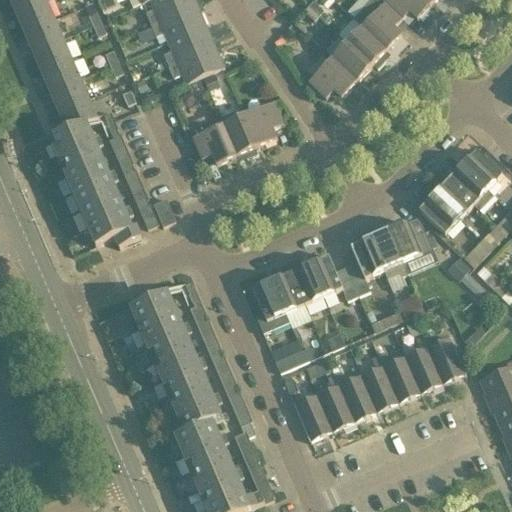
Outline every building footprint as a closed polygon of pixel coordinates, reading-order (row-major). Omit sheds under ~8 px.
[(9,0),(16,17),(46,4),(44,0),(9,0)] [(103,0),(101,1),(105,11),(115,7),(111,0),(103,0)] [(151,28),(201,7),(198,0),(194,0),(193,0),(158,0),(142,7),(142,8),(151,4),(154,13),(146,17),(151,28)] [(376,0),(354,23),(362,31),(387,55),(403,39),(395,31),(402,24),(385,7),(377,0),(376,0)] [(391,0),(385,7),(402,24),(410,16),(418,23),(433,7),(425,0),(391,0)] [(46,4),(16,17),(25,36),(55,23),(46,4)] [(309,10),(319,20),(324,15),(314,5),(309,10)] [(168,46),(206,29),(201,16),(205,15),(201,7),(151,28),(156,41),(165,37),(168,46)] [(319,20),(309,10),(304,15),(314,25),(319,20)] [(94,30),(102,27),(97,16),(89,20),(94,30)] [(55,23),(25,36),(33,56),(63,43),(55,23)] [(102,27),(94,30),(99,43),(107,39),(102,27)] [(169,70),(219,49),(216,40),(212,42),(206,29),(168,46),(172,55),(164,58),(169,70)] [(347,47),(372,71),(374,69),(378,73),(385,65),(381,61),(387,55),(362,31),(347,47)] [(283,41),(274,46),(277,50),(285,44),(283,41)] [(63,43),(33,56),(42,76),(72,63),(63,43)] [(332,62),(357,86),(372,71),(347,47),(332,62)] [(225,72),(219,58),(223,57),(219,49),(169,70),(174,82),(183,79),(187,88),(225,72)] [(111,70),(119,66),(114,56),(106,59),(111,70)] [(357,86),(332,62),(309,86),(327,103),(334,95),(342,102),(357,86)] [(72,63),(42,76),(50,96),(81,83),(72,63)] [(119,66),(111,70),(116,82),(124,79),(119,66)] [(214,76),(203,81),(209,94),(220,89),(214,76)] [(81,83),(50,96),(59,116),(89,103),(81,83)] [(148,93),(144,83),(135,87),(139,97),(148,93)] [(129,111),(137,107),(132,95),(124,99),(129,111)] [(89,103),(59,116),(67,135),(50,143),(50,144),(83,130),(98,123),(89,103)] [(241,113),(257,152),(278,143),(273,133),(283,129),(274,107),(244,120),(241,113)] [(257,152),(241,113),(221,122),(237,161),(239,160),(241,166),(258,159),(256,153),(257,152)] [(149,234),(160,229),(152,208),(150,209),(148,204),(150,204),(136,173),(135,174),(133,169),(135,168),(121,138),(120,139),(118,133),(119,133),(112,116),(105,119),(114,142),(110,144),(149,234)] [(237,161),(221,122),(198,132),(201,138),(193,142),(203,164),(213,159),(217,169),(237,161)] [(88,143),(83,130),(50,144),(96,251),(116,242),(120,252),(142,243),(137,231),(128,235),(123,223),(134,218),(129,209),(118,213),(107,188),(119,183),(114,173),(103,178),(92,153),(103,148),(99,138),(88,143)] [(462,170),(488,194),(503,179),(477,155),(462,170)] [(474,209),(484,218),(497,204),(488,195),(488,194),(462,170),(448,184),(474,209)] [(434,199),(460,224),(474,209),(483,218),(484,218),(474,209),(448,184),(434,199)] [(460,224),(434,199),(420,214),(446,239),(460,224)] [(163,232),(177,226),(167,203),(154,209),(163,232)] [(389,234),(408,279),(438,266),(419,221),(389,234)] [(483,245),(492,254),(503,242),(494,233),(483,245)] [(370,243),(385,275),(388,283),(399,278),(403,281),(408,279),(389,234),(370,243)] [(385,275),(370,243),(351,251),(365,284),(385,275)] [(492,254),(483,245),(477,251),(486,260),(492,254)] [(310,269),(324,302),(343,293),(329,260),(310,269)] [(469,273),(460,260),(447,270),(456,282),(469,273)] [(291,277),(305,310),(324,302),(310,269),(291,277)] [(272,285),(287,318),(305,310),(291,277),(272,285)] [(493,293),(500,285),(492,278),(485,286),(493,293)] [(290,326),(286,318),(287,318),(272,285),(253,293),(264,318),(256,321),(264,338),(290,326)] [(500,285),(493,293),(502,302),(509,294),(500,285)] [(242,430),(253,425),(240,395),(239,396),(237,391),(238,390),(225,360),(224,360),(222,356),(223,355),(210,324),(209,325),(207,321),(208,320),(195,290),(194,290),(192,286),(182,291),(183,296),(242,430)] [(356,292),(359,300),(371,295),(367,287),(356,292)] [(359,300),(356,292),(344,297),(348,305),(359,300)] [(163,299),(131,313),(185,437),(176,441),(206,511),(259,511),(265,509),(265,508),(261,498),(260,498),(238,507),(230,487),(241,482),(237,472),(226,477),(215,451),(227,447),(222,437),(211,441),(207,431),(226,424),(223,417),(214,421),(210,411),(221,406),(217,397),(205,401),(195,376),(206,371),(202,361),(191,366),(180,340),(191,336),(187,326),(176,330),(163,299)] [(406,323),(423,316),(416,299),(399,307),(406,323)] [(405,324),(402,315),(372,328),(375,337),(405,324)] [(130,323),(112,331),(116,341),(134,333),(130,323)] [(416,325),(407,329),(412,340),(421,336),(416,325)] [(333,355),(346,350),(341,338),(328,343),(333,355)] [(423,341),(444,389),(466,379),(450,341),(434,348),(430,338),(423,341)] [(444,389),(423,341),(416,344),(421,354),(405,361),(422,398),(444,389)] [(302,354),(307,366),(315,362),(310,351),(302,354)] [(307,366),(302,354),(279,364),(284,376),(307,366)] [(422,398),(405,361),(390,367),(385,357),(379,360),(399,408),(422,398)] [(399,408),(379,360),(372,363),(377,373),(361,380),(377,417),(399,408)] [(331,370),(335,379),(341,376),(338,367),(331,370)] [(488,408),(511,397),(511,370),(480,385),(486,398),(484,399),(488,408)] [(377,417),(361,380),(346,386),(341,376),(335,379),(355,427),(377,417)] [(355,427),(335,379),(328,382),(332,392),(317,399),(333,436),(355,427)] [(298,407),(294,409),(310,446),(333,436),(317,399),(302,405),(298,396),(299,395),(294,383),(293,384),(292,381),(285,384),(286,387),(285,387),(290,398),(294,396),(298,407)] [(499,429),(511,423),(511,397),(488,408),(492,418),(494,417),(499,429)] [(507,452),(511,450),(511,423),(499,429),(505,442),(503,443),(507,452)] [(260,498),(261,498),(265,508),(275,503),(275,501),(276,500),(262,470),(261,471),(259,466),(260,466),(247,435),(235,441),(260,498)]
